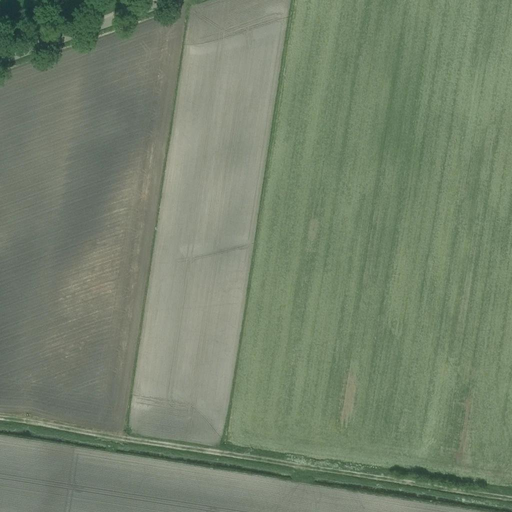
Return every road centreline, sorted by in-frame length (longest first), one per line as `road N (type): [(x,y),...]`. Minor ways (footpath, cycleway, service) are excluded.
road 1 (track): [(0,418),(511,496)]
road 2 (tertiary): [(0,60),(170,0)]
